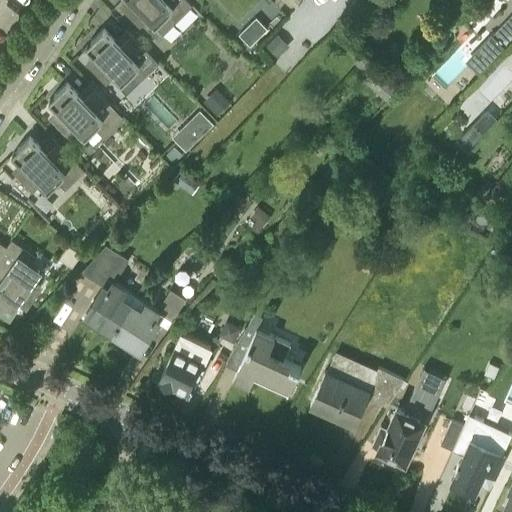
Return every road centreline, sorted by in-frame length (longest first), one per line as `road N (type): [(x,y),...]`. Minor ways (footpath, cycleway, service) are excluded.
road 1 (tertiary): [(331,511),(0,358)]
road 2 (residential): [(71,0),(0,102)]
